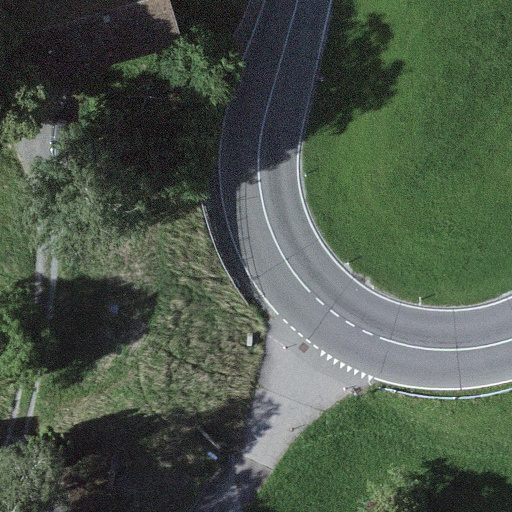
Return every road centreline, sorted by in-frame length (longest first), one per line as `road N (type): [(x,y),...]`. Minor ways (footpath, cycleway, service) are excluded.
road 1 (secondary): [(511,340),(448,351),(380,339),(312,297),(283,258),(260,197),(259,144),(296,0)]
road 2 (track): [(340,320),(210,511)]
